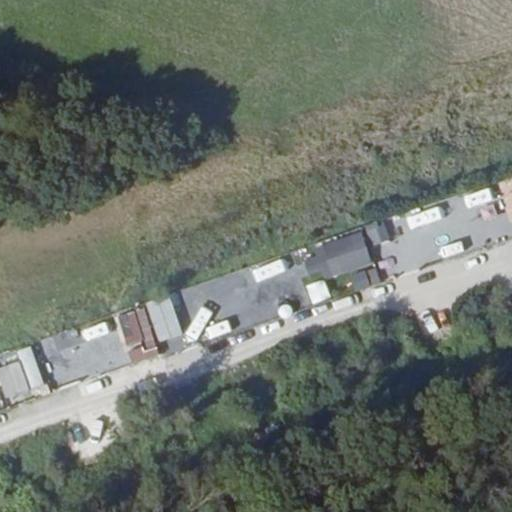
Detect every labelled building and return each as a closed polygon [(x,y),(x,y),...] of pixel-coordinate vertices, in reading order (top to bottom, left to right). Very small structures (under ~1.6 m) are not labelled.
[(385,222),(366,226),(370,246),(389,242),(385,222)] [(322,247),(334,279),(373,265),(361,233),(322,247)] [(276,266),(248,272),(251,282),(278,276),(276,266)] [(132,358),(157,349),(143,309),(117,318),(132,358)] [(16,352),(19,363),(0,368),(0,390),(3,400),(43,388),(31,347),(16,352)]
